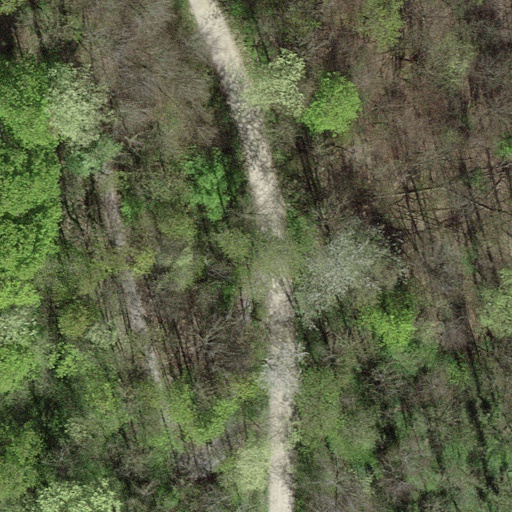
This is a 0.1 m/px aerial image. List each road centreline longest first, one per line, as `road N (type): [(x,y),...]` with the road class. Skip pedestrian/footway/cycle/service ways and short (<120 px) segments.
road 1 (track): [(274,244),(283,374),(276,511)]
road 2 (track): [(202,0),(261,165),(274,244)]
